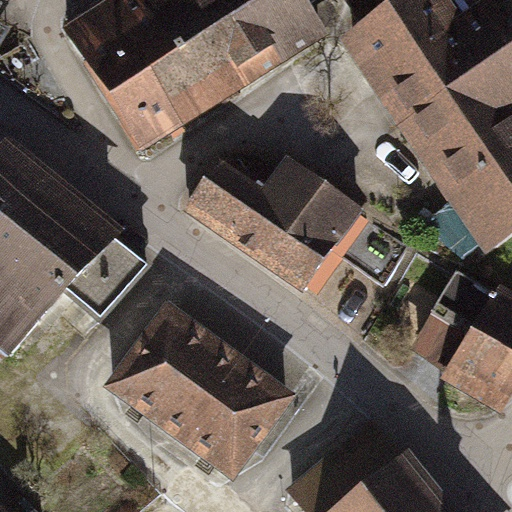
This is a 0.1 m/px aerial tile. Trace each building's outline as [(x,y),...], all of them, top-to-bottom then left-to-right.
[(107,0),(69,23),(139,137),(309,33),(289,0),(107,0)] [(441,0),(411,0),(354,40),(368,60),(363,63),(489,243),(511,226),(511,43),(488,9),(460,28),(441,0)] [(0,341),(56,279),(97,316),(144,263),(1,135),(0,136),(0,341)] [(220,170),(191,212),(303,287),(355,210),(287,164),(263,199),(220,170)] [(360,216),(339,245),(390,282),(411,252),(360,216)] [(511,389),(511,301),(460,272),(414,350),(504,403),(511,389)] [(168,307),(111,383),(227,469),(283,393),(168,307)] [(443,511),(375,429),(293,496),(305,511),(443,511)] [(8,511),(0,503),(0,511),(8,511)]
